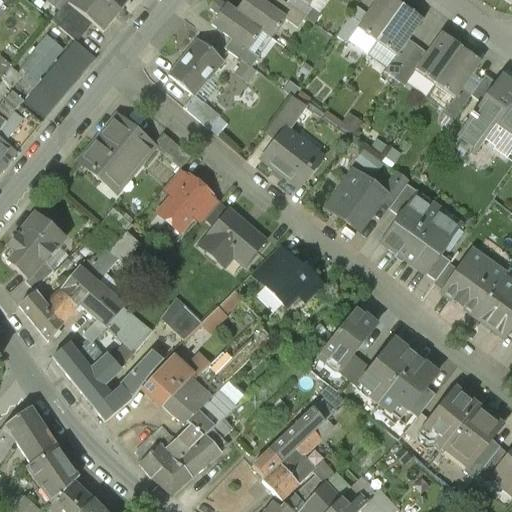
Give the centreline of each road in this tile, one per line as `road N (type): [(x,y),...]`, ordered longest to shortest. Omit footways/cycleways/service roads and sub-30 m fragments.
road 1 (residential): [(511,390),(113,72)]
road 2 (residential): [(152,511),(33,376)]
road 3 (residential): [(0,206),(113,72)]
